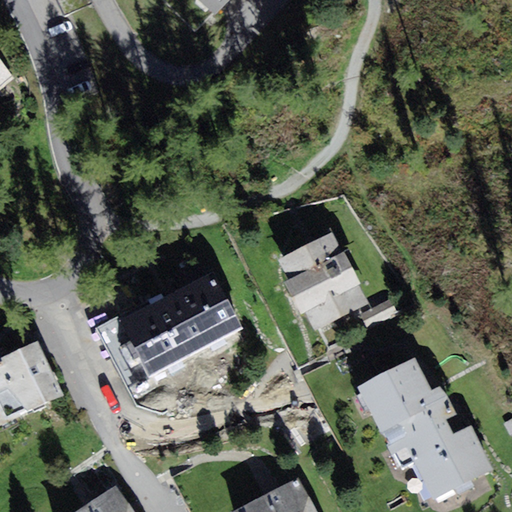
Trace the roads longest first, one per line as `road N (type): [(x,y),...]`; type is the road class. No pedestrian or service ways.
road 1 (track): [(374,0),(343,127),(313,169),(269,195),(166,225),(133,227),(90,213)]
road 2 (residential): [(16,0),(40,47),(93,234),(67,279),(34,293),(0,287)]
